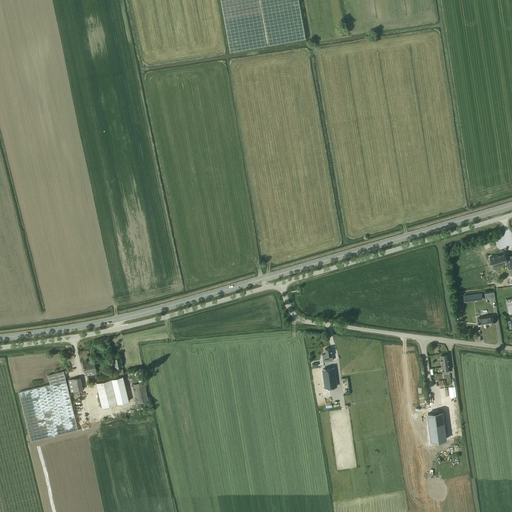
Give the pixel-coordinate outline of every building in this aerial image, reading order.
[(220,0),(230,52),(305,38),(298,0),(220,0)] [(501,253),(490,257),(493,266),(507,262),(507,261),(509,261),(511,269),(511,268),(511,253),(508,255),(508,256),(505,257),(505,255),(501,256),(501,253)] [(465,314),(460,302),(456,304),(461,316),(465,314)] [(492,316),(478,318),(479,326),(484,325),(488,325),(488,324),(493,324),(492,316)] [(331,348),(325,349),(326,354),(322,354),(323,361),(333,360),(332,356),(331,348)] [(448,354),(440,355),(442,370),(443,373),(445,373),(445,370),(449,369),(448,354)] [(120,357),(114,358),(115,367),(116,366),(116,370),(115,370),(117,375),(124,373),(123,369),(119,369),(119,366),(122,365),(120,357)] [(94,362),(83,365),(85,372),(95,371),(95,373),(96,372),(94,362)] [(336,386),(334,368),(323,369),(325,388),(336,386)] [(31,442),(78,430),(64,371),(48,375),(50,384),(19,392),(31,442)] [(96,383),(102,408),(129,401),(123,376),(96,383)] [(68,380),(71,392),(83,390),(81,377),(68,380)] [(144,382),(133,385),(137,404),(149,401),(144,382)] [(452,404),(433,407),(437,435),(461,431),(459,417),(454,418),(452,404)]
